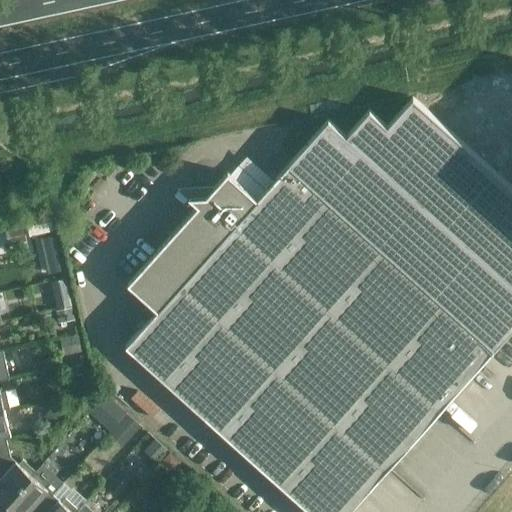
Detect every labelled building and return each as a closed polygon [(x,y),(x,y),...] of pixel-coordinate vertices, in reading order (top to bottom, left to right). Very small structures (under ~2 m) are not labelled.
[(157,309),(126,344),(311,511),(348,511),(495,349),(494,348),(511,328),(511,145),(492,167),(413,97),(387,125),(369,109),(345,134),(328,119),(288,163),(288,164),(257,199),(228,172),(206,196),(188,197),(198,205),(128,283),(157,309)] [(232,168),(256,194),(272,180),(248,154),(232,168)] [(52,278),(58,305),(73,302),(67,275),(52,278)] [(2,351),(0,351),(0,380),(9,379),(2,351)] [(0,391),(0,410),(4,409),(4,410),(10,408),(6,391),(0,392),(0,391)] [(106,392),(91,409),(125,442),(141,425),(106,392)] [(4,409),(0,410),(0,439),(6,438),(6,439),(11,438),(4,410),(4,409)] [(0,439),(0,467),(10,456),(6,439),(6,438),(0,439)] [(10,456),(0,467),(0,507),(2,509),(36,471),(23,459),(19,463),(10,456)] [(36,471),(2,509),(4,511),(14,511),(15,511),(37,511),(53,494),(45,487),(49,483),(36,471)] [(53,494),(37,511),(76,511),(79,509),(65,497),(61,502),(53,494)] [(95,511),(85,502),(79,509),(76,511),(95,511)]
